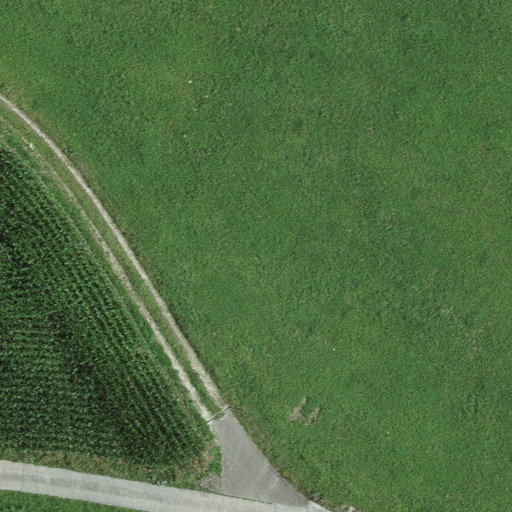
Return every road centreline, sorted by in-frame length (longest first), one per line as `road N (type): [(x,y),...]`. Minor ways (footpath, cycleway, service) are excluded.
road 1 (track): [(0,108),(54,159),(105,227),(255,467),(268,511)]
road 2 (unclassified): [(217,511),(0,478)]
